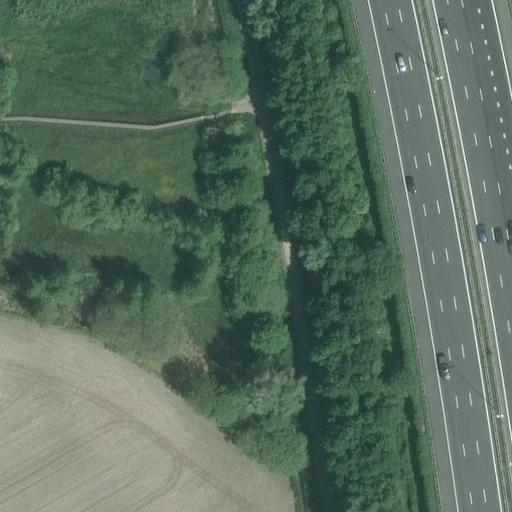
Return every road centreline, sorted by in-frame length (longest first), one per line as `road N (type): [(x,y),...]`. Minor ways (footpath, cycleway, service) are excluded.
road 1 (motorway): [(389,0),(441,267),(476,511)]
road 2 (track): [(330,511),(260,105)]
road 3 (motorway): [(511,301),(454,0)]
